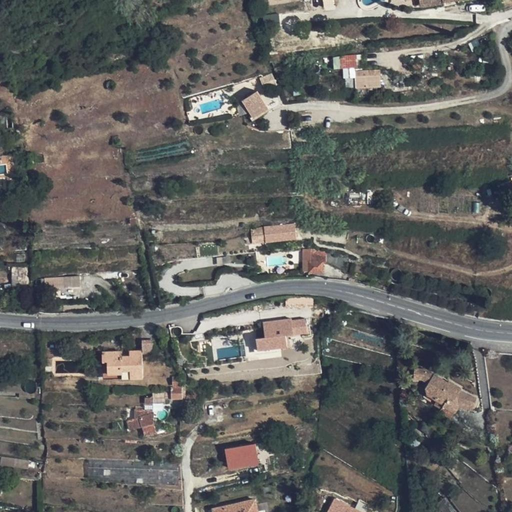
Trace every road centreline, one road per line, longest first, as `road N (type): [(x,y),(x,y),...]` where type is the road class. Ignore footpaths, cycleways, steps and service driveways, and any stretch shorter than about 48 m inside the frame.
road 1 (secondary): [(0,318),(132,320),(313,286),(511,334)]
road 2 (unknown): [(290,106),(390,109),(501,91),(510,80),(504,44),(511,21)]
road 3 (unknown): [(511,16),(293,21)]
